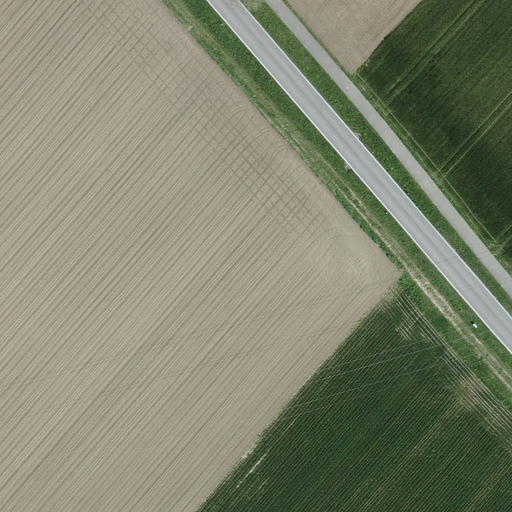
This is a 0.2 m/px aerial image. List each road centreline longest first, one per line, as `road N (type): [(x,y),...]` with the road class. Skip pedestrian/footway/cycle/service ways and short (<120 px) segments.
road 1 (track): [(174,0),(511,388)]
road 2 (tertiary): [(511,336),(222,0)]
